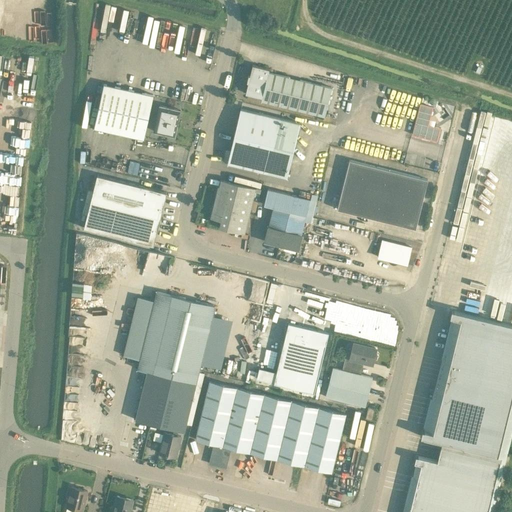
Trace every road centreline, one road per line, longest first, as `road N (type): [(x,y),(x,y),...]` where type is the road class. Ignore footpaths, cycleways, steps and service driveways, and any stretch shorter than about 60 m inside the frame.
road 1 (unclassified): [(414,307),(191,249),(184,240),(232,20),(227,0)]
road 2 (unclassified): [(314,511),(70,454)]
road 3 (unclassified): [(363,511),(414,307)]
road 4 (unclassified): [(4,440),(17,259),(0,243)]
road 5 (unclassified): [(414,307),(463,115)]
